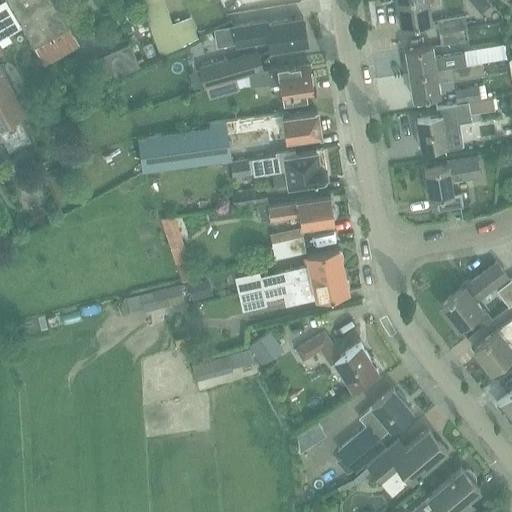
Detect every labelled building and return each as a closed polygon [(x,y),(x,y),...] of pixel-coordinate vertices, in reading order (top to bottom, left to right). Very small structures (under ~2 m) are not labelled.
[(7,0),(9,3),(22,25),(45,65),(80,46),(51,0),(7,0)] [(141,0),(143,5),(160,57),(200,38),(192,15),(173,24),(164,0),(141,0)] [(431,21),(429,6),(441,4),(440,0),(397,0),(401,26),(431,21)] [(0,38),(20,27),(22,25),(9,3),(0,8),(0,38)] [(438,20),(440,32),(464,28),(468,27),(465,15),(438,20)] [(267,19),(233,24),(236,42),(270,37),(272,48),(307,43),(306,37),(303,17),(268,22),(267,19)] [(466,40),(464,28),(440,32),(442,44),(466,40)] [(130,44),(106,55),(115,77),(139,67),(130,44)] [(409,73),(476,62),(474,50),(434,57),(432,45),(405,49),(409,73)] [(106,55),(89,62),(99,84),(112,78),(115,77),(106,55)] [(227,59),(200,67),(206,88),(262,69),(263,69),(259,55),(229,65),(227,59)] [(0,129),(27,116),(0,62),(0,129)] [(409,73),(410,74),(414,99),(440,94),(438,80),(478,74),(476,62),(409,73)] [(262,69),(206,88),(210,99),(239,90),(238,87),(251,85),(280,81),(282,94),(316,89),(314,75),(312,75),(310,63),(302,64),(288,67),(288,65),(262,69)] [(457,101),(458,101),(479,98),(477,86),(455,89),(457,101)] [(494,109),(493,98),(469,102),(471,113),(494,109)] [(437,116),(420,119),(417,119),(422,149),(440,146),(441,150),(462,147),(458,123),(472,120),(471,113),(469,102),(436,107),(437,116)] [(321,134),(317,110),(289,114),(288,110),(229,120),(231,135),(269,129),(271,142),(321,134)] [(138,136),(143,171),(232,159),(227,119),(210,122),(210,126),(138,136)] [(277,155),(231,163),(233,177),(272,171),(274,186),(288,184),(324,178),(327,173),(326,163),(321,159),(319,159),(318,149),(298,152),(297,148),(276,152),(277,155)] [(511,149),(509,148),(502,164),(511,168),(511,149)] [(430,198),(436,197),(438,210),(464,206),(462,192),(454,193),(451,180),(481,174),(477,154),(447,159),(448,165),(425,169),(430,198)] [(232,193),(234,206),(262,202),(267,201),(265,188),(232,193)] [(337,208),(332,205),(331,196),(270,205),(269,201),(267,202),(267,201),(262,202),(265,220),(300,215),(301,226),(335,221),(334,218),(337,215),(337,208)] [(436,222),(460,218),(458,208),(435,212),(436,222)] [(275,258),(307,251),(304,235),(272,242),(275,258)] [(183,241),(170,246),(176,263),(189,259),(183,241)] [(343,253),(339,250),(339,248),(307,255),(309,265),(261,276),(263,287),(343,269),(341,260),(344,257),(343,253)] [(458,327),(469,318),(478,329),(493,318),(485,306),(483,308),(476,299),(507,275),(497,262),(441,305),(458,327)] [(349,280),(345,278),(343,269),(263,287),(266,299),(283,295),(286,305),(348,291),(348,289),(350,285),(349,280)] [(511,302),(511,277),(495,290),(507,306),(511,302)] [(140,294),(126,297),(129,311),(143,307),(144,310),(185,300),(181,284),(140,294)] [(511,318),(490,336),(474,348),(491,370),(511,354),(511,347),(507,341),(511,337),(511,318)] [(375,357),(370,358),(361,343),(341,356),(325,331),(296,349),(303,359),(320,349),(330,364),(335,360),(352,387),(378,371),(376,368),(379,364),(375,357)] [(230,353),(193,362),(198,377),(234,368),(230,353)] [(339,449),(356,469),(369,458),(384,445),(379,438),(412,410),(393,387),(359,417),(366,426),(339,449)] [(511,391),(497,403),(511,420),(511,391)] [(228,410),(240,421),(251,410),(239,399),(228,410)] [(317,424),(298,436),(300,455),(327,438),(317,424)] [(367,465),(379,478),(397,463),(411,480),(446,450),(428,429),(405,448),(398,439),(367,465)] [(480,489),(474,482),(477,480),(477,476),(471,469),(467,468),(464,471),(462,468),(453,475),(453,474),(449,477),(450,478),(428,497),(437,507),(431,511),(471,511),(476,509),(475,508),(469,511),(460,511),(457,509),(480,489)]
